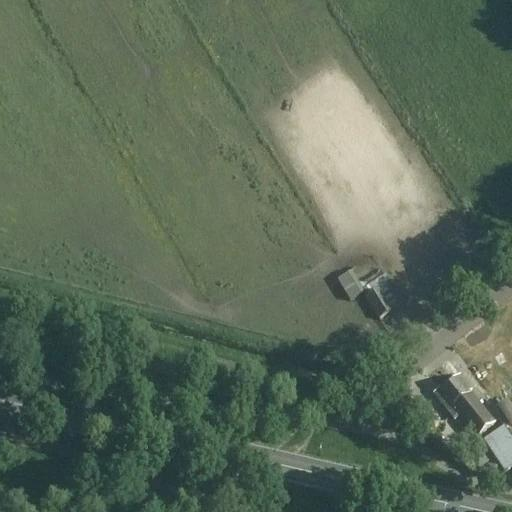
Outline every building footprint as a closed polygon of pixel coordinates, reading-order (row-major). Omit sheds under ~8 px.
[(392,313),(380,292),(366,300),(378,321),(392,313)] [(511,307),(500,316),(507,326),(511,322),(511,307)] [(479,356),(471,362),(483,376),(490,370),(479,356)] [(460,376),(433,395),(472,444),(486,433),(494,425),(469,394),(472,392),(460,376)] [(501,430),(498,433),(486,441),(506,470),(511,465),(511,444),(504,433),(501,430)]
